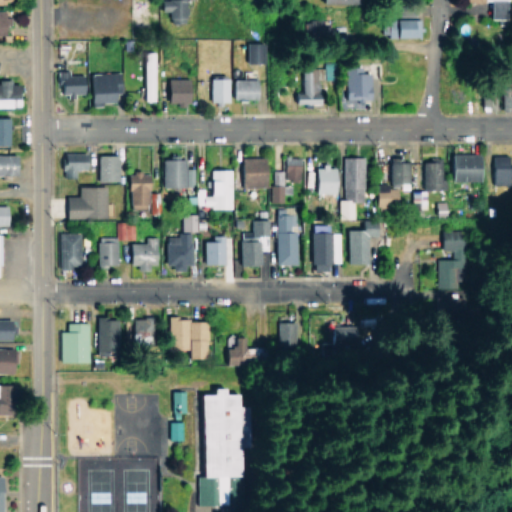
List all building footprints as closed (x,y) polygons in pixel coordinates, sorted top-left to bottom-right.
[(155,0),(156,11),(165,10),(166,23),(182,22),(180,0),(155,0)] [(463,0),(463,1),(488,1),(488,17),(505,18),(505,0),(463,0)] [(317,20),(297,19),(297,33),(316,34),(317,20)] [(416,36),(417,20),(377,19),(376,36),(416,36)] [(262,62),(263,46),(243,45),(243,62),(262,62)] [(139,99),(153,99),(153,51),(139,51),(139,99)] [(360,67),(343,66),(342,98),(369,99),(370,73),(360,72),(360,67)] [(289,102),(315,103),(316,81),(321,81),(321,68),(302,67),(301,91),(289,91),(289,102)] [(81,73),(54,72),(54,94),(81,94),(81,73)] [(85,103),(111,103),(110,92),(117,92),(116,72),(84,73),(85,103)] [(184,78),(162,77),(161,101),(173,101),(173,106),(183,106),(184,78)] [(206,77),(206,101),(226,101),(226,77),(206,77)] [(229,97),(254,98),(254,79),(229,78),(229,97)] [(0,107),(16,107),(16,81),(0,81),(0,107)] [(511,107),(511,83),(501,83),(500,107),(511,107)] [(496,88),(482,87),(480,106),(494,108),(496,88)] [(57,176),(70,177),(71,169),(80,169),(81,152),(58,151),(57,176)] [(11,154),(0,153),(0,174),(11,174),(11,154)] [(444,180),(474,181),(474,153),(444,153),(444,180)] [(93,181),(114,180),(114,154),(92,154),(93,181)] [(505,183),(505,155),(488,154),(487,183),(505,183)] [(266,202),(279,202),(280,193),(289,193),(289,181),(296,181),(296,156),(280,156),(279,170),(270,170),(270,184),(266,184),(266,202)] [(340,157),(341,198),(334,199),(335,218),(351,217),(351,202),(362,201),(361,156),(340,157)] [(237,185),(262,186),(262,157),(237,157),(237,185)] [(181,158),(158,159),(158,186),(191,186),(190,168),(182,168),(181,158)] [(419,189),(442,188),(442,180),(438,180),(438,158),(418,158),(419,189)] [(385,181),(405,182),(405,161),(386,161),(385,181)] [(335,192),(334,165),(310,166),(311,192),(335,192)] [(229,169),(205,169),(204,188),(193,188),(192,206),(228,206),(229,169)] [(146,213),(158,213),(157,192),(146,192),(145,172),(125,172),(126,209),(146,209),(146,213)] [(393,187),(384,187),(384,183),(373,183),(372,206),(393,206),(393,187)] [(103,186),(75,186),(75,196),(61,195),(61,217),(102,218),(103,186)] [(424,208),(424,192),(409,191),(409,208),(424,208)] [(271,263),(293,264),(294,228),(292,228),(292,214),(282,213),(282,208),(273,208),(271,263)] [(194,230),(194,213),(178,213),(178,231),(194,230)] [(342,229),(343,263),(364,263),(363,235),(372,234),(372,219),(358,220),(358,229),(342,229)] [(117,239),(131,238),(131,221),(116,222),(117,239)] [(337,232),(325,232),(326,224),(308,223),(307,270),(323,270),(323,262),(337,263),(337,232)] [(160,236),(161,267),(180,267),(180,264),(187,264),(186,231),(173,231),(173,235),(160,236)] [(76,232),(55,232),(54,267),(76,267),(76,232)] [(199,240),(199,263),(222,263),(221,235),(208,235),(208,240),(199,240)] [(94,265),(114,264),(113,236),(93,236),(94,265)] [(153,263),(153,236),(141,236),(141,242),(124,242),(124,264),(133,264),(133,269),(145,269),(145,263),(153,263)] [(452,295),(451,312),(475,313),(476,296),(452,295)] [(150,348),(149,316),(130,317),(131,349),(150,348)] [(114,317),(93,317),(93,352),(114,352),(114,317)] [(204,318),(166,319),(167,349),(187,348),(188,358),(205,357),(204,318)] [(293,345),(292,320),(273,321),(275,346),(293,345)] [(55,331),(55,361),(86,362),(87,322),(63,322),(63,331),(55,331)] [(242,336),(225,336),(226,354),(243,354),(242,336)] [(0,397),(10,397),(10,384),(0,383),(0,397)] [(169,390),(169,411),(185,411),(185,390),(169,390)] [(193,502),(194,392),(235,393),(234,502),(193,502)] [(179,421),(164,421),(164,439),(180,439),(179,421)]
